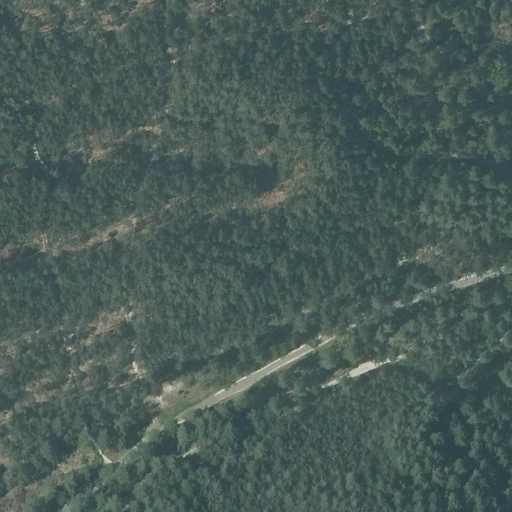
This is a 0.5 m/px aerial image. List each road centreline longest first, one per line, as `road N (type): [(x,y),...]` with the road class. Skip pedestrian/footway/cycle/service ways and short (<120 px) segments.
road 1 (unknown): [(78,0),(83,21),(101,30),(99,44),(14,76),(46,183),(47,247),(81,417),(113,469),(137,485)]
road 2 (unknown): [(462,377),(440,378),(407,359),(278,399),(173,454),(137,485),(123,511)]
